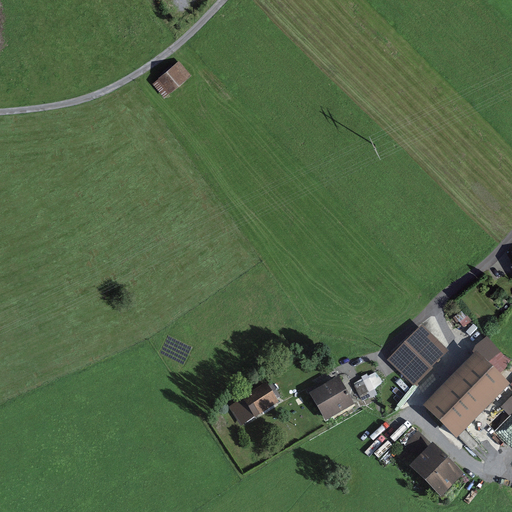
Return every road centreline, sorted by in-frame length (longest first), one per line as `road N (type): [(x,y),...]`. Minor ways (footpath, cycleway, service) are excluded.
road 1 (track): [(0,111),(113,92),(181,49),(228,0)]
road 2 (track): [(511,238),(439,303),(456,350),(434,384)]
